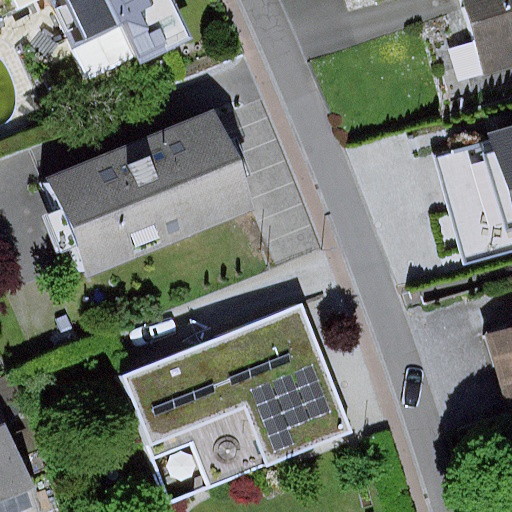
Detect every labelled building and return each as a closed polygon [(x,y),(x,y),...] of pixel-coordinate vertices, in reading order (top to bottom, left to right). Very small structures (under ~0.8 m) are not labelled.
[(12,0),(17,8),(34,0),(49,0),(88,80),(137,57),(142,67),(192,44),(171,0),(12,0)] [(511,60),(511,0),(465,0),(487,68),(511,60)] [(208,109),(44,172),(84,278),(248,215),(208,109)] [(511,128),(488,136),(506,196),(511,193),(511,128)] [(308,304),(123,375),(171,499),(356,428),(308,304)] [(511,326),(485,336),(511,413),(511,326)] [(39,511),(5,423),(0,424),(0,511),(39,511)]
